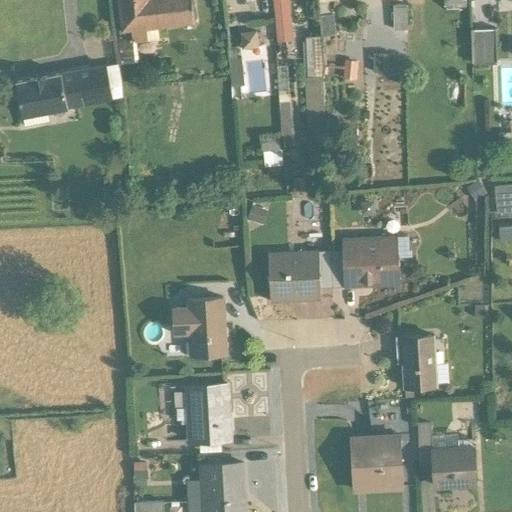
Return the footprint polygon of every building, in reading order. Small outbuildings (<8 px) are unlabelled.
[(136,44),(158,41),(158,28),(193,25),(190,0),(115,0),(119,31),(118,32),(121,66),(138,65),(136,44)] [(273,8),(277,42),(292,39),(287,0),(272,0),(273,8)] [(316,0),(318,36),(334,35),(332,15),(329,15),(328,1),(336,0),(335,0),(316,0)] [(392,5),(392,30),(406,30),(406,5),(392,5)] [(496,26),(472,27),(473,63),(497,62),(496,26)] [(231,51),(233,88),(267,86),(266,77),(248,78),(247,61),(263,60),(261,28),(241,29),(242,50),(231,51)] [(324,150),(318,36),(304,37),(304,41),(301,43),(306,151),(324,150)] [(22,118),(24,126),(48,122),(47,113),(82,105),(83,106),(122,97),(117,63),(14,81),(20,118),(22,118)] [(285,67),(276,67),(282,147),(291,146),(289,95),(287,94),(285,67)] [(276,136),(259,137),(260,151),(262,151),(264,168),(281,166),(280,150),(278,150),(276,136)] [(315,176),(291,179),(293,191),(316,189),(315,176)] [(496,212),(511,211),(511,181),(495,182),(496,212)] [(267,210),(251,205),(246,220),(262,225),(267,210)] [(511,223),(500,224),(501,236),(511,236),(511,223)] [(410,249),(407,249),(407,235),(340,238),(341,250),(330,250),(331,286),(342,286),(342,287),(399,285),(398,257),(410,257),(410,249)] [(268,252),(270,301),(319,299),(319,287),(331,286),(330,250),(318,251),(318,249),(268,252)] [(189,356),(227,354),(224,296),(185,298),(185,305),(170,307),(172,335),(187,335),(189,356)] [(474,305),(474,319),(487,319),(487,305),(474,305)] [(394,336),(395,363),(400,363),(402,389),(437,386),(437,383),(447,382),(446,363),(435,363),(434,334),(394,336)] [(228,381),(183,383),(184,408),(175,408),(176,419),(180,419),(180,423),(185,423),(186,444),(198,443),(199,452),(221,451),(220,441),(232,441),(228,381)] [(433,485),(474,483),(471,438),(457,438),(457,433),(430,434),(429,421),(416,422),(419,464),(431,464),(433,485)] [(350,438),(353,490),(401,487),(398,435),(350,438)] [(185,480),(187,511),(246,511),(244,461),(197,463),(198,479),(185,480)] [(133,479),(146,479),(146,462),(133,463),(133,479)] [(132,511),(162,511),(162,502),(133,502),(132,511)]
